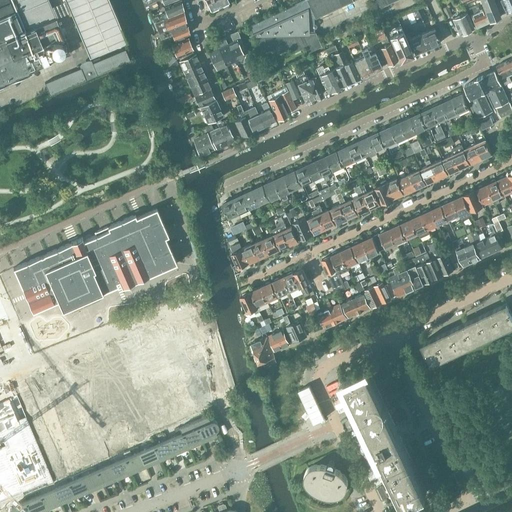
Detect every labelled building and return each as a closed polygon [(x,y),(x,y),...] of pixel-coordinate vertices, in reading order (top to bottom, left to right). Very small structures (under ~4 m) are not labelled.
[(0,0),(0,84),(68,55),(70,49),(48,0),(0,0)] [(65,0),(90,56),(126,40),(109,0),(65,0)] [(160,20),(184,11),(184,10),(181,0),(179,0),(164,6),(166,12),(158,15),(160,20)] [(228,0),(205,0),(211,11),(229,2),(228,0)] [(255,35),(264,53),(276,47),(279,53),(291,47),(294,52),(306,46),(308,51),(321,45),(316,34),(315,32),(312,32),(311,18),(315,18),(353,0),(352,0),(377,0),(380,7),(395,0),(301,0),(295,3),(295,4),(249,26),(253,34),(255,33),(256,35),(255,35)] [(480,0),(484,9),(489,21),(500,16),(493,0),(480,0)] [(511,0),(500,0),(505,11),(508,12),(511,10),(511,0)] [(442,8),(446,18),(452,15),(448,6),(442,8)] [(489,21),(484,9),(479,11),(478,8),(476,8),(475,6),(469,9),(477,26),(489,21)] [(155,22),(159,34),(187,22),(184,11),(160,20),(159,20),(155,22)] [(452,18),(459,34),(474,27),(467,12),(452,18)] [(421,19),(416,21),(419,28),(422,27),(423,28),(424,27),(424,26),(421,19)] [(419,28),(416,21),(410,24),(413,30),(414,30),(414,31),(416,31),(415,30),(419,28)] [(187,22),(159,34),(156,35),(158,40),(172,34),(175,39),(189,33),(187,22)] [(389,35),(400,60),(406,57),(411,55),(413,54),(400,23),(399,23),(400,25),(395,27),(397,31),(389,35)] [(366,33),(371,42),(386,35),(381,26),(366,33)] [(434,28),(421,33),(428,48),(440,42),(434,28)] [(428,48),(421,33),(409,39),(415,53),(428,48)] [(233,41),(228,44),(235,60),(245,56),(235,34),(231,36),(233,41)] [(193,46),(191,43),(190,42),(188,37),(172,44),(176,55),(192,49),(192,47),(193,46)] [(346,42),(348,47),(358,43),(356,38),(346,42)] [(219,39),(215,41),(226,65),(235,60),(228,44),(222,46),(219,39)] [(226,65),(215,41),(211,43),(214,50),(209,53),(216,69),(226,65)] [(389,44),(378,49),(386,66),(397,61),(389,44)] [(361,50),(363,54),(372,72),(382,68),(375,51),(369,53),(367,47),(361,50)] [(82,62),(80,65),(81,68),(45,83),(50,95),(130,61),(125,49),(92,63),(91,60),(88,60),(85,61),(82,62)] [(342,50),(338,52),(351,81),(360,77),(352,60),(347,62),(342,50)] [(339,65),(334,67),(342,85),(351,81),(338,52),(334,54),(339,65)] [(179,60),(183,69),(199,62),(195,53),(179,60)] [(372,72),(363,54),(353,59),(361,77),(372,72)] [(168,67),(169,71),(178,63),(176,60),(168,67)] [(511,74),(511,71),(507,61),(497,66),(505,84),(511,81),(509,76),(511,74)] [(183,69),(187,77),(203,70),(199,62),(183,69)] [(342,85),(334,67),(329,69),(328,65),(318,69),(320,73),(319,74),(321,79),(326,90),(328,91),(329,91),(342,85)] [(187,77),(190,85),(206,78),(203,70),(187,77)] [(511,110),(511,108),(508,100),(501,83),(495,71),(484,76),(483,75),(476,79),(476,80),(465,85),(471,97),(473,100),(469,102),(477,119),(481,117),(480,115),(492,110),(491,108),(496,106),(501,116),(511,110)] [(323,93),(316,76),(308,80),(305,74),(295,78),(306,101),(323,93)] [(246,81),(248,85),(249,88),(254,86),(260,99),(264,97),(259,86),(264,83),(263,82),(262,78),(257,80),(255,77),(246,81)] [(206,78),(190,85),(194,94),(210,87),(206,78)] [(293,78),(286,82),(294,98),(301,94),(293,78)] [(221,92),(225,100),(237,95),(232,87),(221,92)] [(180,102),(182,106),(196,99),(199,105),(215,98),(211,88),(190,97),(180,102)] [(288,90),(278,94),(272,97),(270,94),(267,95),(278,119),(288,114),(287,112),(296,108),(288,90)] [(189,93),(179,98),(180,102),(190,97),(189,93)] [(456,96),(452,98),(459,112),(469,107),(462,93),(461,94),(461,93),(456,95),(456,96)] [(447,100),(442,102),(449,117),(459,112),(452,98),(451,98),(451,97),(446,99),(447,100)] [(200,106),(204,115),(219,107),(216,99),(200,106)] [(265,110),(258,113),(264,125),(275,120),(267,102),(262,104),(265,110)] [(433,106),(432,107),(439,121),(449,117),(442,102),(438,104),(438,103),(433,106)] [(236,105),(241,117),(245,115),(244,112),(240,104),(236,105)] [(219,107),(204,115),(208,123),(223,116),(219,107)] [(439,121),(432,107),(428,109),(428,108),(423,110),(423,111),(422,112),(429,126),(439,121)] [(184,113),(186,118),(195,114),(193,109),(184,113)] [(258,113),(251,116),(249,110),(244,112),(245,115),(252,131),(264,125),(258,113)] [(415,115),(410,117),(417,131),(427,127),(421,112),(419,113),(419,112),(414,114),(415,115)] [(245,115),(241,117),(234,120),(241,136),(252,131),(245,115)] [(405,120),(400,122),(407,136),(417,131),(410,117),(409,117),(409,116),(404,119),(405,120)] [(477,122),(481,130),(494,124),(490,116),(477,122)] [(222,125),(218,127),(225,143),(234,139),(225,119),(221,121),(222,125)] [(391,126),(390,126),(397,140),(407,136),(400,122),(396,123),(391,125),(391,126)] [(206,126),(207,129),(216,148),(225,143),(218,127),(213,129),(211,123),(206,126)] [(397,140),(390,126),(386,128),(386,127),(381,129),(381,130),(380,131),(387,145),(397,140)] [(435,132),(438,139),(445,136),(442,129),(435,132)] [(373,134),(369,136),(375,150),(378,149),(379,153),(387,150),(379,132),(377,132),(377,131),(372,133),(373,134)] [(207,132),(200,135),(207,152),(214,148),(207,132)] [(207,152),(200,135),(193,138),(199,155),(207,152)] [(363,139),(358,141),(365,155),(369,153),(371,156),(377,154),(375,150),(369,136),(368,137),(367,136),(362,138),(363,139)] [(447,139),(450,146),(455,143),(452,136),(447,138),(447,139)] [(422,141),(424,146),(433,141),(431,137),(422,141)] [(486,139),(476,144),(482,158),(492,153),(486,139)] [(349,145),(348,145),(355,160),(365,155),(358,141),(354,143),(354,142),(349,144),(349,145)] [(451,148),(454,154),(460,167),(463,165),(464,166),(470,163),(462,144),(451,148)] [(482,158),(476,144),(465,148),(472,162),(482,158)] [(355,160),(348,145),(344,147),(344,146),(339,148),(340,149),(338,150),(345,164),(355,160)] [(405,150),(407,156),(415,153),(412,147),(405,150)] [(331,153),(327,155),(333,170),(343,165),(337,151),(335,151),(335,150),(330,152),(331,153)] [(460,167),(454,154),(443,158),(450,172),(456,170),(456,168),(460,167)] [(321,158),(317,160),(323,174),(333,170),(327,155),(326,156),(325,155),(321,157),(321,158)] [(311,163),(307,165),(313,179),(323,174),(317,160),(316,160),(315,159),(310,162),(311,163)] [(442,159),(432,164),(438,177),(441,175),(442,176),(448,173),(442,159)] [(438,177),(432,164),(421,168),(428,182),(434,180),(434,178),(438,177)] [(313,179),(307,165),(302,166),(302,165),(297,168),(298,169),(296,169),(303,184),(313,179)] [(351,172),(354,178),(362,174),(360,168),(351,172)] [(420,169),(410,174),(416,187),(419,185),(420,186),(426,183),(420,169)] [(289,173),(285,175),(292,190),(302,185),(295,170),(294,171),(293,170),(288,172),(289,173)] [(275,179),(282,194),(284,200),(289,198),(286,192),(292,190),(285,175),(284,175),(283,174),(279,176),(279,177),(275,179)] [(416,187),(410,174),(399,178),(406,192),(412,190),(412,188),(416,187)] [(511,192),(511,182),(508,174),(504,176),(503,175),(500,177),(500,178),(498,179),(505,193),(511,190),(511,192)] [(338,180),(340,184),(350,180),(348,176),(338,180)] [(397,178),(386,183),(393,197),(397,195),(399,196),(402,194),(402,193),(404,192),(397,178)] [(271,199),(282,194),(275,179),(274,180),(273,179),(269,181),(269,182),(265,184),(271,199)] [(487,184),(493,198),(496,204),(500,202),(497,197),(503,194),(497,180),(496,180),(494,179),(491,180),(491,182),(487,184)] [(363,183),(360,185),(370,208),(374,206),(375,206),(378,205),(379,204),(380,203),(374,189),(367,192),(363,183)] [(393,197),(386,183),(375,188),(382,202),(383,202),(385,202),(388,201),(388,199),(393,197)] [(257,187),(253,189),(259,204),(269,199),(263,185),(262,185),(261,184),(256,186),(257,187)] [(483,203),(493,198),(487,184),(483,186),(481,185),(478,186),(478,188),(477,189),(483,203)] [(370,208),(360,185),(354,188),(356,192),(357,192),(359,195),(353,198),(359,212),(361,212),(362,212),(365,211),(365,210),(370,208)] [(323,194),(321,195),(321,196),(324,194),(331,191),(329,186),(321,190),(323,194)] [(247,192),(243,194),(249,208),(259,204),(253,189),(252,190),(251,189),(247,191),(247,192)] [(465,194),(472,210),(482,205),(475,189),(474,190),(472,189),(470,190),(469,192),(465,194)] [(341,193),(337,195),(348,218),(352,216),(353,216),(356,215),(357,214),(358,213),(351,199),(345,202),(341,193)] [(234,198),(233,198),(239,213),(249,208),(243,194),(238,196),(238,195),(233,197),(234,198)] [(321,195),(312,199),(315,205),(314,203),(326,198),(324,194),(321,196),(321,195)] [(348,218),(337,195),(334,197),(337,205),(331,208),(337,222),(339,222),(340,222),(343,221),(343,220),(348,218)] [(453,200),(459,214),(462,219),(472,214),(463,195),(462,196),(460,195),(457,196),(457,198),(453,200)] [(239,213),(233,198),(229,200),(228,199),(223,202),(224,202),(223,203),(229,217),(239,213)] [(449,218),(459,214),(453,200),(449,201),(447,200),(444,202),(444,204),(443,204),(449,218)] [(436,207),(431,209),(438,224),(448,219),(441,205),(440,205),(439,204),(436,206),(436,207)] [(316,206),(317,208),(319,214),(325,228),(330,226),(331,226),(334,225),(334,224),(336,223),(329,209),(323,212),(320,205),(316,206)] [(69,242),(12,267),(32,311),(57,299),(60,305),(118,280),(121,286),(175,263),(163,236),(167,235),(155,208),(135,217),(133,214),(93,232),(95,235),(71,245),(69,242)] [(319,214),(317,208),(312,211),(314,216),(308,219),(315,233),(316,232),(317,233),(320,231),(321,230),(325,228),(319,214)] [(423,213),(421,214),(428,228),(438,224),(431,209),(427,211),(426,210),(423,212),(423,213)] [(412,218),(418,233),(420,237),(430,233),(428,228),(421,214),(420,214),(419,213),(416,215),(416,216),(412,218)] [(503,219),(500,213),(492,217),(494,223),(503,219)] [(277,218),(280,223),(289,244),(293,243),(294,243),(297,242),(297,241),(298,240),(292,226),(287,228),(281,216),(277,218)] [(293,223),(300,240),(313,234),(306,217),(293,223)] [(408,237),(418,233),(412,218),(407,220),(406,219),(403,221),(403,222),(401,223),(408,237)] [(468,232),(466,228),(462,219),(459,221),(462,229),(456,232),(458,237),(468,232)] [(494,224),(496,230),(502,227),(499,221),(494,224)] [(289,244),(280,223),(276,225),(279,232),(274,234),(281,248),(282,248),(283,248),(286,247),(286,246),(289,244)] [(394,226),(390,228),(396,243),(406,238),(400,224),(399,224),(397,223),(394,225),(394,226)] [(247,229),(245,225),(235,229),(236,233),(247,229)] [(491,235),(486,238),(493,253),(503,248),(492,225),(487,227),(491,235)] [(381,232),(379,233),(386,247),(396,243),(390,228),(385,230),(384,229),(381,231),(381,232)] [(476,231),(472,233),(475,241),(476,242),(476,243),(483,257),(493,253),(486,238),(483,232),(478,234),(476,231)] [(379,233),(373,236),(379,250),(386,247),(379,233)] [(471,243),(465,246),(472,262),(481,258),(474,242),(475,241),(472,233),(467,235),(471,243)] [(273,234),(262,239),(269,253),(273,252),(274,252),(277,251),(278,249),(279,249),(273,234)] [(367,239),(363,240),(369,255),(379,250),(373,236),(372,236),(370,235),(367,237),(367,239)] [(238,238),(240,242),(249,262),(253,260),(254,261),(257,260),(258,258),(259,258),(252,243),(246,246),(242,237),(238,238)] [(447,242),(444,237),(438,240),(441,246),(447,244),(447,242)] [(262,239),(252,243),(259,258),(260,257),(261,258),(264,257),(264,255),(269,253),(262,239)] [(472,262),(465,246),(461,247),(457,239),(452,241),(456,250),(463,266),(472,262)] [(369,255),(363,240),(359,242),(357,241),(354,243),(354,245),(353,245),(359,259),(369,255)] [(249,262),(240,242),(230,246),(233,252),(232,252),(238,267),(240,266),(241,267),(244,265),(244,264),(249,262)] [(345,249),(341,251),(348,265),(358,260),(351,246),(350,246),(348,245),(345,247),(345,249)] [(427,251),(424,246),(414,250),(416,256),(427,251)] [(348,265),(341,251),(337,252),(335,251),(332,253),(332,255),(331,255),(337,269),(348,265)] [(446,253),(444,254),(437,257),(445,274),(453,270),(446,253)] [(327,274),(329,277),(339,272),(331,255),(322,259),(324,264),(323,265),(327,274)] [(424,256),(424,255),(414,259),(416,264),(424,260),(425,263),(418,266),(426,283),(434,279),(427,262),(426,259),(424,256)] [(435,258),(427,262),(434,279),(443,275),(435,258)] [(393,269),(395,274),(397,273),(405,292),(424,283),(415,265),(400,272),(397,267),(393,269)] [(297,271),(293,272),(302,292),(304,296),(310,294),(305,284),(309,282),(303,268),(301,269),(300,268),(297,269),(297,271)] [(283,276),(289,290),(292,296),(302,292),(293,272),(292,272),(291,272),(288,273),(287,274),(283,276)] [(341,278),(339,272),(329,277),(328,277),(331,283),(341,278)] [(353,277),(356,283),(360,281),(359,280),(366,277),(363,272),(353,277)] [(397,273),(395,274),(392,275),(391,273),(389,274),(398,295),(405,292),(397,273)] [(279,295),(289,290),(283,276),(279,278),(278,278),(275,279),(274,280),(273,281),(279,295)] [(331,283),(333,287),(334,288),(344,283),(343,282),(341,278),(331,283)] [(384,281),(381,282),(375,285),(383,302),(391,298),(384,281)] [(265,284),(261,286),(267,300),(278,296),(271,282),(270,282),(269,282),(266,283),(265,284)] [(334,288),(336,292),(346,288),(344,283),(334,288)] [(374,285),(365,289),(373,306),(381,303),(374,285)] [(252,290),(251,291),(260,310),(270,305),(267,300),(261,286),(257,288),(255,288),(252,289),(252,290)] [(261,321),(263,326),(264,326),(266,325),(264,320),(259,310),(260,310),(251,291),(247,293),(246,292),(243,294),(242,295),(241,295),(241,298),(244,304),(243,305),(246,312),(254,309),(260,322),(261,321)] [(365,292),(354,297),(360,312),(371,307),(365,292)] [(320,300),(317,300),(318,301),(313,303),(315,308),(316,308),(322,305),(327,302),(325,297),(320,300)] [(360,312),(354,297),(343,302),(349,317),(360,312)] [(315,308),(313,303),(313,302),(307,305),(311,313),(317,311),(316,308),(315,308)] [(341,303),(329,308),(336,322),(347,318),(341,303)] [(511,313),(507,303),(492,309),(502,330),(511,325),(511,313)] [(336,322),(329,308),(318,312),(325,327),(336,322)] [(492,309),(478,316),(488,337),(502,330),(492,309)] [(98,349),(68,362),(81,396),(110,384),(112,387),(142,374),(140,369),(200,343),(188,315),(171,322),(170,320),(125,337),(127,341),(99,353),(98,349)] [(478,316),(464,323),(474,343),(488,337),(478,316)] [(300,319),(287,325),(294,341),(307,335),(300,319)] [(272,322),(266,325),(264,326),(266,332),(272,329),(271,327),(274,326),(272,322)] [(464,323),(450,329),(460,350),(474,343),(464,323)] [(280,329),(276,331),(282,346),(290,342),(282,325),(279,327),(280,329)] [(264,326),(263,326),(254,330),(257,336),(266,332),(264,326)] [(450,329),(436,336),(446,357),(460,350),(450,329)] [(282,346),(276,331),(268,335),(274,349),(282,346)] [(251,342),(256,354),(272,349),(268,336),(251,342)] [(436,336),(421,343),(431,363),(446,357),(436,336)] [(215,386),(227,384),(218,339),(207,341),(215,386)] [(272,349),(256,354),(258,362),(263,361),(264,365),(276,361),(272,349)] [(200,353),(176,362),(181,373),(179,373),(183,382),(182,382),(186,391),(185,392),(189,401),(188,401),(193,413),(217,402),(212,393),(213,392),(210,383),(207,374),(207,373),(204,364),(200,353)] [(345,379),(404,502),(427,492),(426,491),(393,422),(368,369),(368,368),(345,379)] [(65,380),(26,396),(38,427),(77,411),(65,380)] [(156,392),(120,407),(132,437),(168,423),(156,392)] [(0,431),(15,426),(13,423),(18,421),(9,398),(0,402),(0,431)] [(208,415),(193,421),(202,440),(217,434),(214,429),(217,427),(217,424),(216,421),(213,420),(210,420),(208,415)] [(179,427),(182,433),(188,447),(202,440),(193,421),(179,427)] [(101,426),(55,445),(65,469),(111,450),(101,426)] [(182,433),(168,439),(174,453),(188,447),(182,433)] [(168,439),(153,445),(159,459),(174,453),(168,439)] [(31,443),(6,454),(19,487),(45,476),(31,443)] [(153,445),(139,451),(145,465),(159,459),(153,445)] [(139,451),(125,457),(131,471),(145,465),(139,451)] [(125,457),(111,463),(117,477),(131,471),(125,457)] [(102,461),(70,474),(72,478),(104,465),(102,461)] [(345,475),(344,474),(342,472),(339,470),(336,468),(333,466),(334,465),(334,463),(333,462),(331,461),(330,461),(329,462),(329,463),(329,465),(325,464),(322,464),(318,464),(315,464),(314,464),(312,465),(308,468),(305,471),(304,476),(305,481),(307,485),(314,490),(321,494),(329,496),(338,495),(342,494),(345,491),(347,487),(348,482),(347,478),(346,477),(345,475)] [(111,463),(97,470),(103,484),(117,477),(111,463)] [(97,470),(83,476),(89,490),(103,484),(97,470)] [(83,476),(68,482),(74,496),(89,490),(83,476)] [(68,482),(54,488),(60,502),(74,496),(68,482)] [(54,488),(40,494),(46,508),(60,502),(54,488)] [(40,494),(26,500),(30,511),(37,511),(46,508),(40,494)] [(511,511),(511,497),(480,511),(511,511)] [(30,511),(26,500),(11,507),(9,509),(8,511),(30,511)] [(223,503),(221,504),(223,511),(237,511),(234,510),(233,509),(232,509),(230,509),(229,509),(227,509),(225,504),(223,503)]
